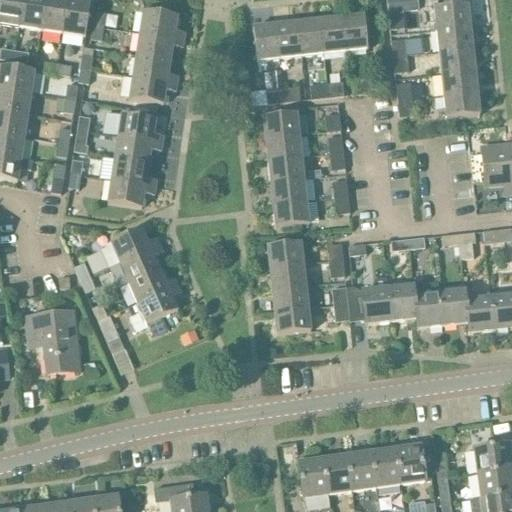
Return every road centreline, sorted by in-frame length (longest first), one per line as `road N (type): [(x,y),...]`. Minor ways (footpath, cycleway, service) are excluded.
road 1 (tertiary): [(0,471),(214,417),(511,376)]
road 2 (residential): [(444,229),(379,236),(362,104)]
